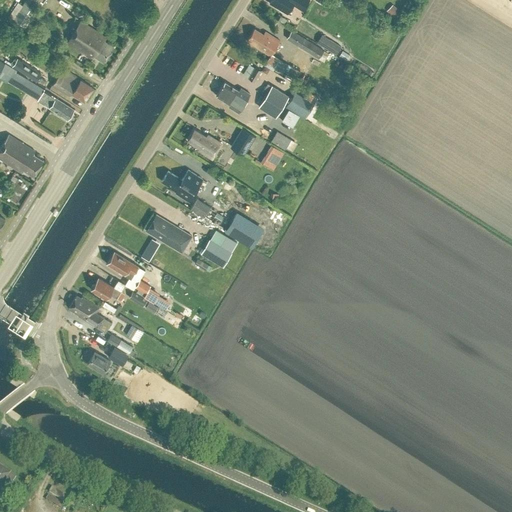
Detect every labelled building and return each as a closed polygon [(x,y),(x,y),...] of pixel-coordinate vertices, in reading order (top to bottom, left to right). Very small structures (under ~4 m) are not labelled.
[(14,7),(9,15),(26,26),(37,8),(36,8),(41,0),(24,0),(18,10),(14,7)] [(308,0),(269,0),(269,1),(287,12),(293,3),(303,9),(308,0)] [(394,15),(399,10),(393,4),(387,9),(394,15)] [(285,22),(287,18),(280,14),(278,18),(285,22)] [(103,61),(114,45),(104,38),(106,36),(81,19),(66,41),(92,58),(94,55),(103,61)] [(263,32),(254,27),(246,40),(270,54),(279,39),(265,30),(263,32)] [(324,60),(329,51),(291,28),(286,37),(324,60)] [(336,53),(341,45),(330,38),(325,46),(336,53)] [(306,63),(308,58),(281,44),(278,49),(306,63)] [(10,47),(2,52),(6,58),(14,53),(10,47)] [(342,50),(339,55),(346,60),(349,54),(342,50)] [(265,63),(266,64),(273,68),(280,57),(271,52),(265,63)] [(92,68),(95,63),(86,57),(83,62),(92,68)] [(294,80),(300,69),(280,57),(274,68),(294,80)] [(255,80),(261,68),(254,65),(248,76),(255,80)] [(232,79),(237,70),(232,66),(226,76),(232,79)] [(80,78),(63,67),(52,84),(70,95),(72,92),(85,101),(94,86),(80,78)] [(48,106),(55,96),(15,70),(11,78),(13,79),(11,82),(48,106)] [(220,87),(244,101),(250,92),(241,86),(238,90),(224,80),(220,87)] [(264,95),(282,105),(288,95),(271,84),(264,95)] [(237,112),(244,101),(220,87),(216,94),(230,103),(228,106),(237,112)] [(284,106),(304,118),(313,102),(294,90),(284,106)] [(275,116),(282,105),(264,95),(258,105),(275,116)] [(68,118),(74,108),(55,96),(49,106),(68,118)] [(258,124),(254,136),(262,139),(267,127),(258,124)] [(206,135),(194,127),(186,139),(198,147),(196,149),(212,159),(223,142),(207,132),(206,135)] [(33,175),(43,158),(33,152),(35,149),(9,132),(0,145),(0,157),(21,172),(23,168),(33,175)] [(231,143),(244,151),(251,140),(238,132),(231,143)] [(284,135),(278,145),(285,149),(291,139),(284,135)] [(196,185),(202,177),(188,168),(181,178),(167,169),(161,179),(168,184),(166,186),(189,201),(198,187),(196,185)] [(247,185),(251,191),(257,187),(253,181),(247,185)] [(225,228),(231,218),(197,196),(190,206),(225,228)] [(182,252),(193,234),(156,212),(145,230),(182,252)] [(223,264),(232,250),(209,237),(201,251),(223,264)] [(146,246),(141,255),(149,260),(154,251),(146,246)] [(136,273),(139,268),(137,267),(138,264),(114,249),(106,262),(118,270),(118,271),(121,273),(122,273),(131,278),(134,272),(136,273)] [(206,267),(209,262),(197,256),(194,261),(206,267)] [(95,257),(90,266),(116,283),(122,275),(95,257)] [(116,297),(121,290),(114,285),(98,275),(94,283),(92,283),(91,285),(91,287),(90,289),(100,295),(101,296),(103,298),(104,297),(106,298),(109,293),(116,297)] [(146,292),(150,284),(140,278),(135,285),(146,292)] [(143,304),(147,298),(133,289),(129,295),(143,304)] [(81,296),(76,293),(68,307),(77,313),(77,314),(96,326),(97,325),(97,326),(105,331),(111,321),(103,316),(104,316),(96,311),(99,306),(82,295),(81,296)] [(154,311),(158,305),(150,299),(146,306),(154,311)] [(115,307),(113,311),(116,313),(121,306),(118,303),(115,307)] [(9,304),(0,318),(2,319),(11,306),(9,304)] [(12,330),(18,333),(29,315),(24,311),(23,312),(12,329),(12,330)] [(129,352),(133,344),(112,331),(107,339),(129,352)] [(52,353),(57,351),(53,342),(48,345),(52,353)] [(113,346),(107,355),(112,357),(122,363),(126,356),(127,354),(113,346)] [(103,372),(110,359),(94,349),(86,363),(103,372)] [(98,382),(98,383),(106,388),(109,383),(101,378),(100,379),(98,382)] [(0,489),(7,494),(16,479),(9,474),(0,468),(0,489)] [(62,502),(66,497),(51,488),(48,493),(62,502)] [(32,497),(40,500),(42,495),(34,492),(32,497)] [(63,510),(66,506),(48,496),(45,500),(63,510)] [(42,511),(45,511),(47,510),(33,497),(29,501),(42,511)]
